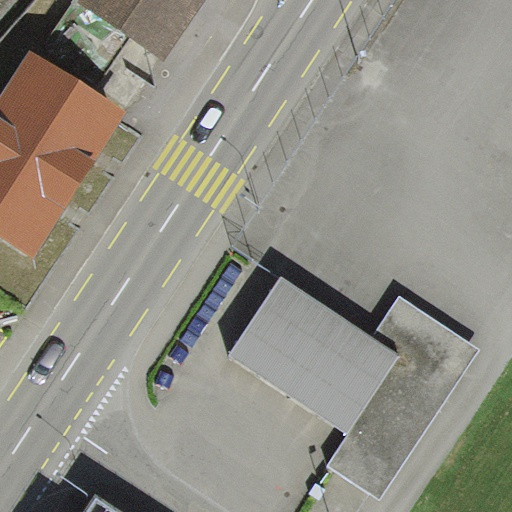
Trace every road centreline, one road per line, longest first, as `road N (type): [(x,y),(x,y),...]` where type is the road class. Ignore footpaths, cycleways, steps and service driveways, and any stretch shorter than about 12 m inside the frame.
road 1 (primary): [(37,413),(304,0)]
road 2 (residential): [(37,413),(185,511)]
